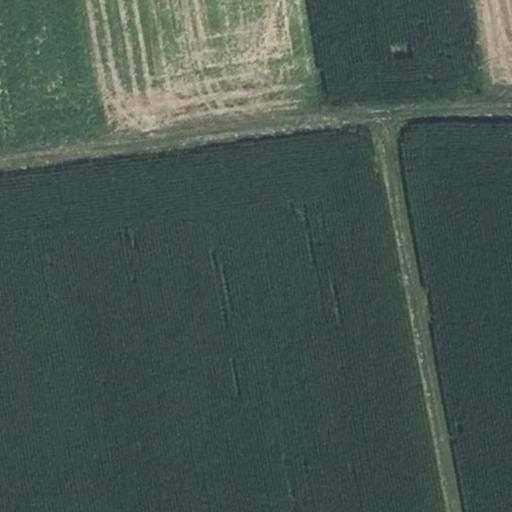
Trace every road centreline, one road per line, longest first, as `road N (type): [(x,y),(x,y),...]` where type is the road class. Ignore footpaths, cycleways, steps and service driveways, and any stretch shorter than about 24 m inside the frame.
road 1 (track): [(511,116),(387,117),(0,164)]
road 2 (track): [(387,117),(456,511)]
